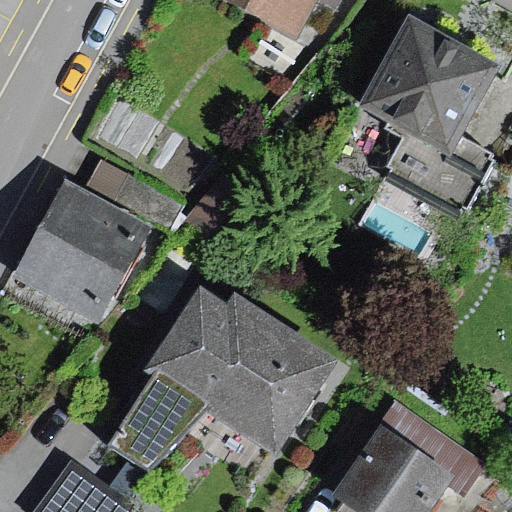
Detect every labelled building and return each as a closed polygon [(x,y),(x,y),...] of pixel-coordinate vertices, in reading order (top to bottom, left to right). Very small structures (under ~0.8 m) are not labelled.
[(352,0),(214,0),(262,26),(242,62),(286,86),(328,10),(343,18),(352,0)] [(511,79),(511,78),(420,26),(369,117),(408,142),(393,172),(396,184),(465,224),(476,218),(502,174),(501,163),(475,148),(511,79)] [(86,199),(73,192),(18,289),(100,335),(156,236),(121,217),(139,184),(105,165),(86,199)] [(251,199),(225,179),(190,223),(216,243),(251,199)] [(206,288),(105,455),(159,491),(220,428),(286,470),(347,377),(206,288)] [(388,435),(343,504),(354,511),(442,511),(453,495),(465,503),(486,470),(407,418),(394,438),(388,435)] [(140,511),(73,466),(41,511),(140,511)]
